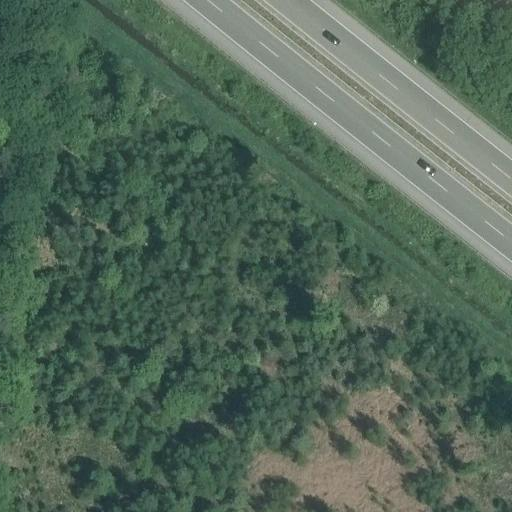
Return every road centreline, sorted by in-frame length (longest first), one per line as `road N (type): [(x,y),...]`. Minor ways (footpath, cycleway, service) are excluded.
road 1 (motorway): [(202,0),(511,248)]
road 2 (motorway): [(511,184),(281,0)]
